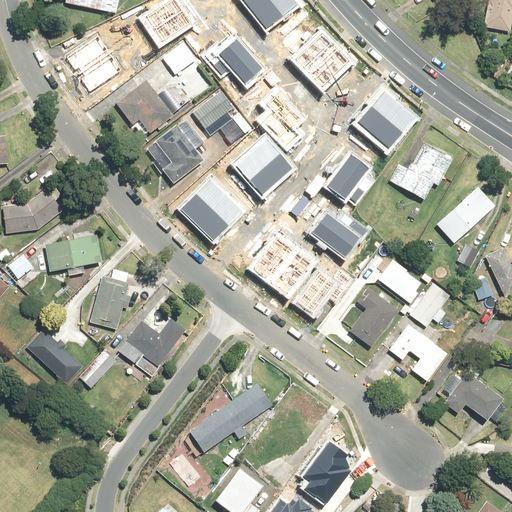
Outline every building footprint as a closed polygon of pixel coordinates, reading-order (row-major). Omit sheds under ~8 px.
[(65,0),(65,1),(115,11),(116,0),(65,0)] [(287,0),(239,0),(263,31),(294,8),(287,0)] [(511,0),(487,0),(482,27),(510,32),(511,20),(511,0)] [(174,2),(145,20),(162,46),(191,28),(174,2)] [(98,37),(67,60),(91,93),(123,70),(98,37)] [(320,37),(291,62),(318,92),(347,67),(320,37)] [(217,41),(201,54),(228,85),(237,78),(242,84),(256,73),(230,41),(222,47),(217,41)] [(183,43),(162,58),(174,76),(195,62),(183,43)] [(147,77),(115,100),(142,136),(174,113),(147,77)] [(218,90),(190,113),(207,135),(220,126),(232,142),(249,129),(218,90)] [(272,116),(262,125),(284,150),(295,140),(289,133),(301,123),(274,93),(261,104),(272,116)] [(375,95),(352,126),(384,150),(407,120),(375,95)] [(203,157),(176,122),(154,139),(170,160),(161,167),(172,181),(203,157)] [(7,135),(0,135),(0,163),(9,163),(7,135)] [(259,142),(233,169),(260,197),(287,170),(259,142)] [(398,162),(389,180),(424,197),(432,180),(439,184),(452,159),(426,146),(417,164),(411,161),(408,167),(398,162)] [(339,169),(325,188),(344,202),(350,193),(355,197),(375,170),(346,148),(334,165),(339,169)] [(211,179),(181,207),(212,240),(242,212),(211,179)] [(479,184),(436,222),(453,241),(495,202),(479,184)] [(44,187),(27,202),(1,205),(4,232),(38,228),(62,208),(44,187)] [(313,225),(308,232),(346,259),(367,231),(342,213),(338,217),(317,202),(305,219),(313,225)] [(97,233),(44,243),(49,270),(102,260),(97,233)] [(277,237),(250,271),(285,298),(311,263),(277,237)] [(472,269),(480,252),(466,245),(458,262),(472,269)] [(503,245),(484,254),(504,296),(511,292),(511,262),(511,263),(503,245)] [(24,255),(9,267),(19,280),(34,268),(24,255)] [(390,259),(374,278),(405,304),(414,293),(410,291),(415,280),(390,259)] [(320,265),(290,304),(307,316),(324,294),(331,299),(349,275),(339,268),(333,275),(320,265)] [(112,278),(104,276),(92,323),(118,329),(123,307),(130,309),(133,296),(126,294),(131,275),(113,271),(112,278)] [(0,301),(11,288),(0,278),(0,301)] [(488,278),(473,283),(479,301),(494,296),(488,278)] [(442,309),(451,297),(435,284),(424,299),(420,296),(407,312),(428,328),(422,335),(410,325),(391,351),(404,361),(411,352),(422,360),(414,370),(429,382),(449,355),(436,345),(443,335),(430,325),(434,320),(439,323),(447,313),(442,309)] [(168,295),(161,289),(151,300),(158,306),(168,295)] [(392,298),(383,292),(380,295),(371,289),(361,303),(369,309),(352,332),(373,347),(400,311),(389,302),(392,298)] [(163,331),(145,318),(120,350),(149,372),(146,377),(149,379),(187,330),(172,319),(163,331)] [(70,347),(62,340),(58,343),(44,330),(29,347),(69,384),(85,367),(66,351),(70,347)] [(106,351),(81,378),(92,388),(117,362),(106,351)] [(511,404),(511,402),(471,370),(464,379),(457,374),(445,389),(452,395),(447,401),(461,413),(468,403),(489,419),(491,417),(498,422),(511,404)] [(235,431),(240,437),(262,422),(258,416),(274,404),(259,383),(194,430),(209,450),(235,431)] [(274,432),(255,442),(267,466),(313,443),(298,411),(271,424),(274,432)] [(319,441),(291,482),(319,500),(346,460),(319,441)] [(237,468),(212,500),(228,511),(252,511),(260,503),(252,497),(260,486),(237,468)] [(281,499),(271,511),(309,511),(312,508),(293,496),(288,503),(281,499)] [(503,511),(487,501),(479,511),(503,511)]
